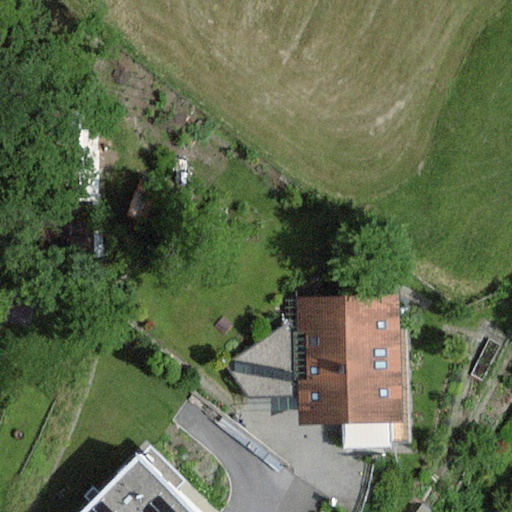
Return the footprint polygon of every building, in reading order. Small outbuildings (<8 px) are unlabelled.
[(91,111),(53,113),(61,256),(99,254),(91,111)] [(13,304),(40,315),(53,282),(26,272),(13,304)] [(417,300),(322,303),(325,417),(360,416),(361,447),(411,445),(410,415),(421,415),(417,300)] [(316,393),(314,330),(304,315),(241,359),(266,395),(316,393)] [(166,442),(159,450),(195,486),(203,478),(166,442)] [(159,450),(96,511),(221,511),(195,486),(159,450)]
